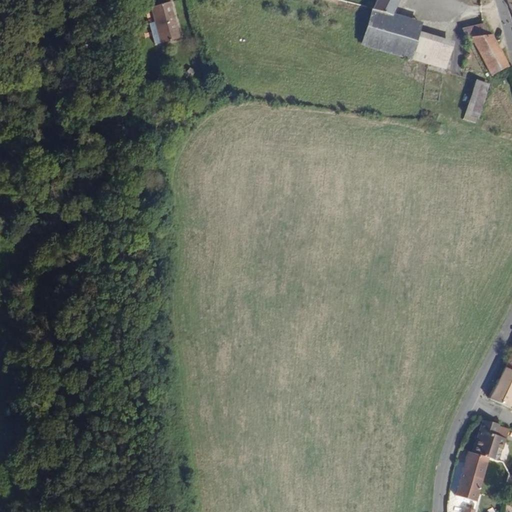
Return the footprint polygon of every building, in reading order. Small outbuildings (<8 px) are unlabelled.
[(393,25),(402,0),(377,0),(371,18),(393,25)] [(161,21),(154,23),(159,46),(184,40),(175,3),(158,8),(161,21)] [(449,51),(414,40),(417,32),(393,25),(371,18),(368,18),(358,54),(441,79),(449,51)] [(491,37),(486,27),(471,34),(476,44),(491,37)] [(507,73),(491,37),(476,44),(493,81),(507,73)] [(482,125),(487,91),(473,88),(469,124),(482,125)] [(166,117),(159,128),(165,132),(172,123),(166,117)] [(505,411),(511,397),(511,356),(489,401),(505,411)] [(488,458),(497,429),(482,424),(478,426),(470,453),(488,458)] [(477,500),(488,458),(470,453),(459,496),(477,500)]
